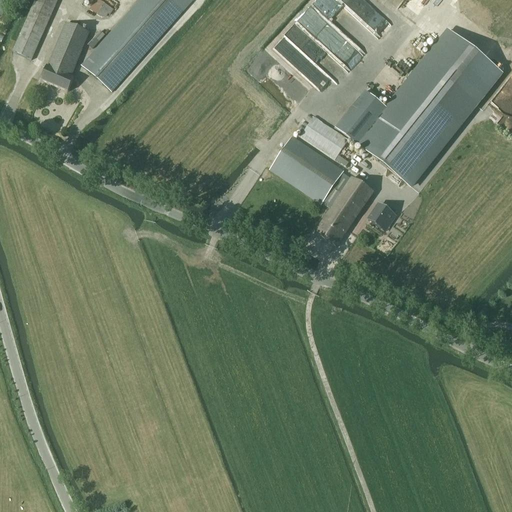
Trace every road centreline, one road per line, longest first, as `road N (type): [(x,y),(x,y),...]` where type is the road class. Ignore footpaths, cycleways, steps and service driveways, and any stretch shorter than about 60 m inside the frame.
road 1 (unclassified): [(511,370),(135,197),(0,125)]
road 2 (track): [(371,511),(305,324),(312,302),(386,186),(405,201),(511,83)]
road 3 (unclassified): [(71,511),(28,414),(0,307)]
road 4 (track): [(59,156),(199,0)]
